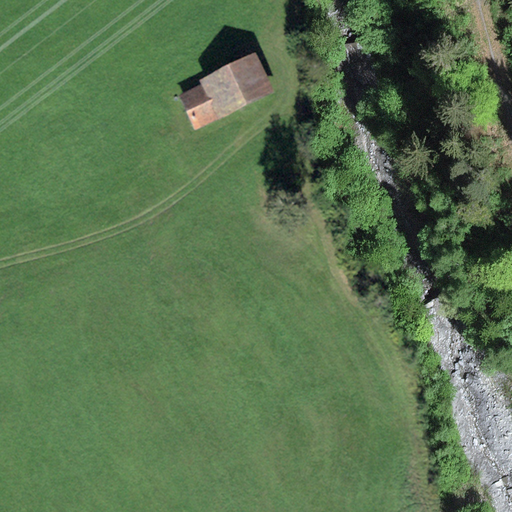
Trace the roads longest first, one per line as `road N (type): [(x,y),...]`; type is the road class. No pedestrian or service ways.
road 1 (track): [(0,268),(132,225),(217,165),(286,103),(269,48)]
road 2 (track): [(479,0),(511,127)]
